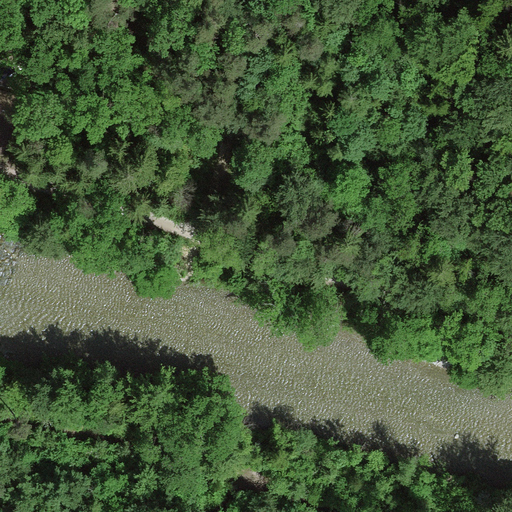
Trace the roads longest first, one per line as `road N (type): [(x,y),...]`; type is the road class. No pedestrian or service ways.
road 1 (track): [(511,316),(225,246),(0,166)]
road 2 (track): [(511,97),(328,55),(292,64),(233,122)]
road 3 (track): [(19,0),(102,36),(233,122)]
